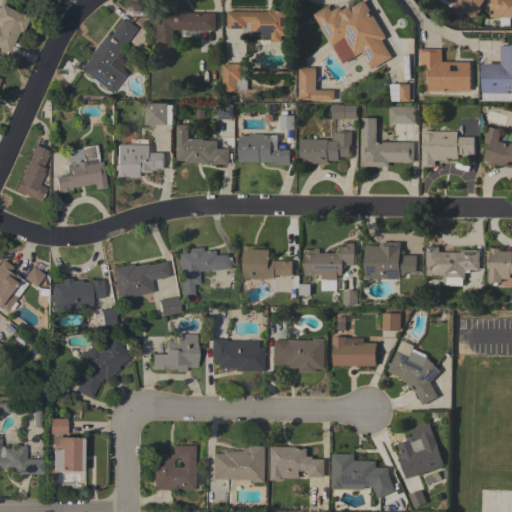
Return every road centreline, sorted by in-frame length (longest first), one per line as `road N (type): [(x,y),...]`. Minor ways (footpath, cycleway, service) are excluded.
road 1 (residential): [(0,219),(46,239),(200,207),(511,209)]
road 2 (residential): [(128,410),(372,411)]
road 3 (residential): [(0,168),(64,29),(92,0)]
road 4 (residential): [(0,508),(128,510)]
